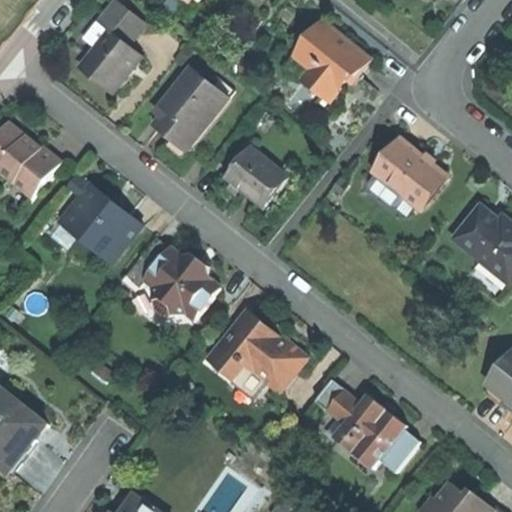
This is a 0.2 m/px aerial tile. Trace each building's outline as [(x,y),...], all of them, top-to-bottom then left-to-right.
[(152,29),(115,0),(112,0),(96,22),(108,31),(110,29),(136,49),(152,29)] [(108,31),(96,22),(82,39),(94,49),(108,31)] [(372,61),(325,23),(297,57),(314,71),(306,81),(332,102),(355,75),(358,78),(369,65),(372,61)] [(136,49),(110,29),(108,31),(94,49),(79,68),(98,83),(117,97),(147,58),(136,49)] [(231,102),(192,71),(162,108),(169,113),(154,131),(170,144),(187,157),(231,102)] [(29,137),(12,124),(0,138),(0,172),(1,172),(35,199),(64,163),(45,148),(42,152),(34,146),(27,140),(29,137)] [(427,160),(404,141),(377,174),(379,176),(407,199),(421,210),(448,176),(427,160)] [(287,175),(254,149),(230,179),(245,192),(262,205),(287,175)] [(82,200),(93,187),(79,176),(69,189),(82,200)] [(400,207),(407,199),(379,176),(372,184),(373,191),(394,208),(400,207)] [(122,208),(94,185),(93,187),(82,200),(64,223),(114,264),(145,226),(122,208)] [(511,222),(507,227),(501,222),(483,208),(457,240),(511,283),(511,222)] [(507,227),(511,222),(506,217),(501,222),(507,227)] [(148,281),(173,249),(159,238),(124,281),(139,293),(148,281)] [(222,289),(212,281),(211,267),(204,262),(196,255),(182,257),(173,249),(148,281),(155,286),(153,289),(155,309),(165,316),(184,315),(187,312),(197,320),(222,289)] [(284,339),(252,313),(212,363),(257,399),(270,383),(283,393),(310,359),(284,339)] [(511,361),(492,387),(511,403),(511,361)] [(114,372),(102,362),(96,370),(108,380),(114,372)] [(392,413),(371,397),(364,405),(336,381),(318,402),(347,426),(337,439),(362,453),(375,470),(383,461),(408,431),(410,427),(392,413)] [(6,386),(0,393),(0,458),(15,470),(13,468),(26,452),(38,436),(41,438),(52,423),(6,386)] [(423,443),(408,431),(383,461),(399,474),(423,443)] [(479,511),(483,507),(471,497),(453,484),(438,503),(446,509),(443,511),(479,511)] [(502,511),(486,499),(476,491),(471,497),(483,507),(479,511),(502,511)] [(158,511),(137,497),(126,511),(158,511)] [(274,511),(286,511),(292,505),(283,499),(274,511)] [(443,511),(446,509),(438,503),(434,500),(424,511),(443,511)]
